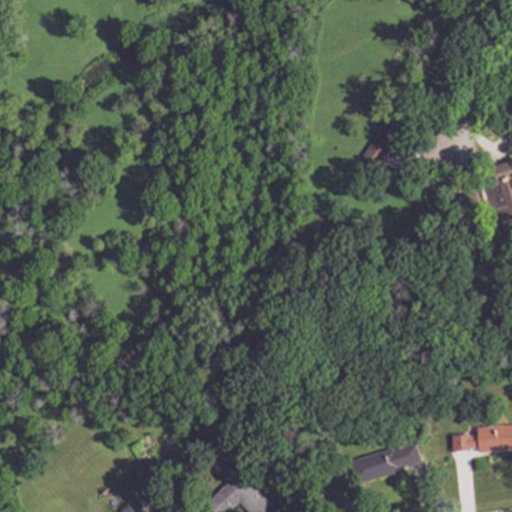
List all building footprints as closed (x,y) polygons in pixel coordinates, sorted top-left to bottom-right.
[(480,67),(479,81),(465,79),(466,65),(480,67)] [(406,123),(397,136),(400,138),(396,144),(393,141),(375,165),(362,155),(392,113),(406,123)] [(511,170),(511,221),(497,226),(492,212),(489,213),(481,185),(495,181),(490,166),(509,160),(511,170)] [(418,379),(411,381),(409,373),(417,371),(418,379)] [(511,449),(478,452),(477,447),(469,447),(469,450),(452,451),(450,435),(467,434),(468,436),(476,435),(476,427),(511,424),(511,449)] [(420,461),(398,468),(399,471),(355,484),(347,461),(392,447),(392,449),(415,442),(420,461)] [(175,453),(169,457),(164,451),(170,447),(175,453)] [(238,487),(246,479),(272,507),(266,511),(248,511),(238,501),(226,511),(214,511),(205,502),(230,478),(238,487)]
